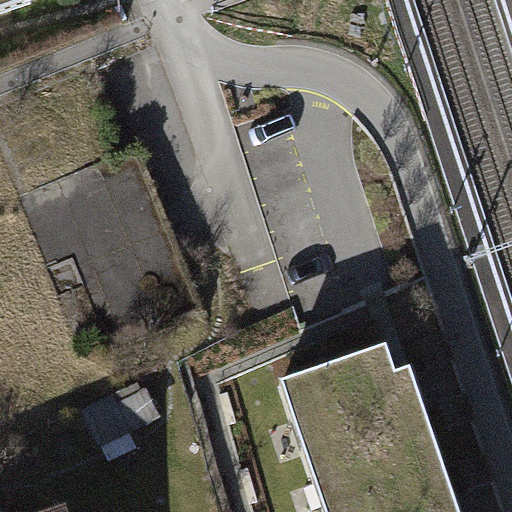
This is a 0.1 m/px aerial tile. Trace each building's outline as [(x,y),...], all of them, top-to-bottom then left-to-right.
[(0,0),(0,14),(42,0),(0,0)] [(24,198),(50,275),(84,264),(111,346),(203,316),(150,157),(24,198)] [(378,346),(277,383),(321,511),(456,511),(407,369),(387,375),(378,346)] [(145,379),(84,415),(109,457),(170,422),(145,379)] [(0,511),(83,511),(76,488),(0,510),(0,511)]
